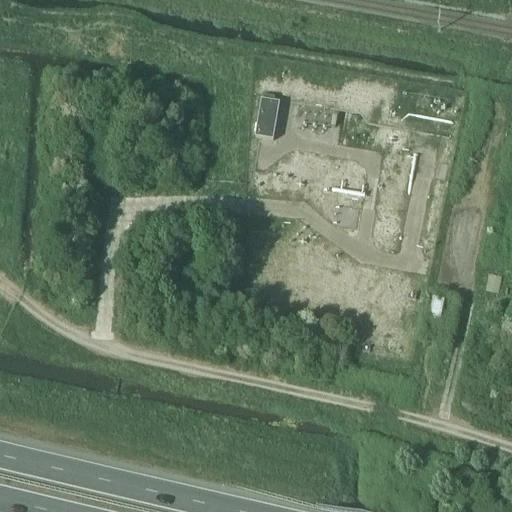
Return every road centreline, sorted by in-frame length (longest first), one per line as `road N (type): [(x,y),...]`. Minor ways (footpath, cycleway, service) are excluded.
road 1 (track): [(511,449),(105,349),(54,326),(0,283)]
road 2 (track): [(441,427),(504,42)]
road 3 (track): [(105,349),(103,264),(111,229),(130,211),(158,202),(242,207)]
road 4 (trunk): [(237,511),(0,457)]
